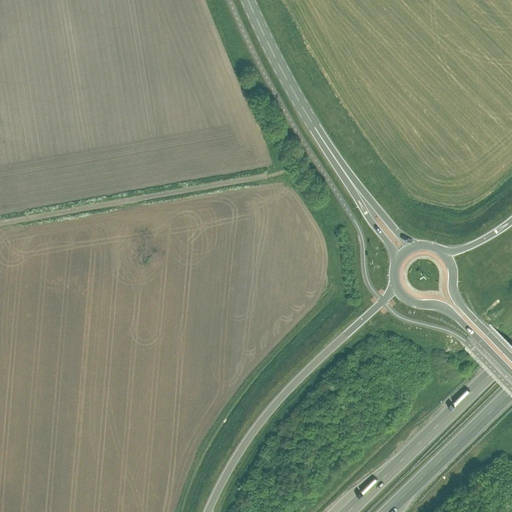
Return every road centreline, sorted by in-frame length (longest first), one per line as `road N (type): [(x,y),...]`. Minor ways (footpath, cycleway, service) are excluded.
road 1 (trunk): [(394,282),(250,433),(206,511)]
road 2 (unclassified): [(0,221),(265,174)]
road 3 (trunk): [(511,353),(348,511)]
road 4 (primary): [(353,185),(317,134),(248,0)]
road 5 (trunk): [(385,511),(511,390)]
road 6 (primary): [(394,282),(407,300),(451,312),(511,374)]
road 7 (primary): [(511,358),(456,299),(443,252)]
